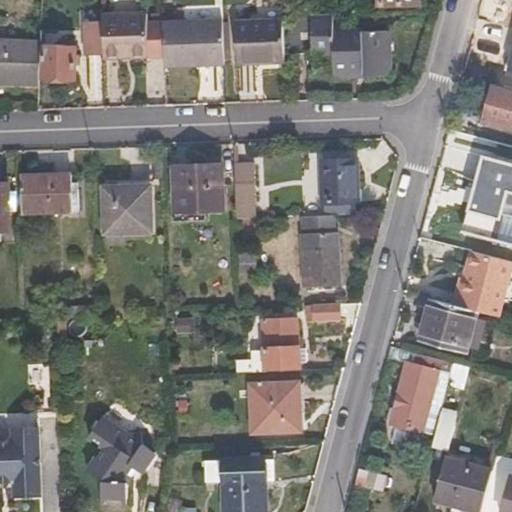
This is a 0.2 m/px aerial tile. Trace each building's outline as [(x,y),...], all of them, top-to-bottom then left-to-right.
[(85,25),(86,55),(105,55),(104,17),(103,9),(96,10),(96,24),(85,25)] [(146,15),(104,17),(105,55),(105,59),(147,58),(146,25),(146,15)] [(312,38),(313,60),(333,60),(334,86),(390,83),(389,36),(335,37),(334,17),(291,18),(291,39),(312,38)] [(235,23),(236,64),(285,63),(283,21),(235,23)] [(164,57),(166,68),(225,67),(223,23),(164,24),(164,57)] [(164,24),(146,25),(147,58),(164,57),(164,24)] [(80,41),(80,29),(48,28),(48,40),(80,41)] [(0,42),(0,85),(40,88),(40,44),(0,42)] [(43,47),(42,81),(75,81),(75,47),(43,47)] [(511,50),(502,87),(511,89),(511,50)] [(511,94),(491,89),(482,122),(511,129),(511,94)] [(511,162),(500,159),(489,200),(511,205),(511,162)] [(319,162),(320,218),(349,217),(349,203),(353,202),(353,161),(319,162)] [(234,164),(235,204),(254,203),(253,163),(234,164)] [(173,168),(175,213),(224,212),(222,166),(173,168)] [(21,184),(21,212),(21,215),(72,214),(72,176),(21,178),(21,184)] [(0,184),(0,230),(10,230),(9,212),(8,184),(0,184)] [(8,184),(9,212),(21,212),(21,184),(8,184)] [(103,192),(105,236),(149,235),(147,190),(103,192)] [(511,205),(489,200),(483,227),(511,234),(511,205)] [(305,236),(306,287),(308,287),(308,306),(340,305),(339,234),(305,236)] [(511,263),(472,252),(465,280),(460,280),(455,298),(478,304),(503,309),(511,275),(511,263)] [(239,255),(240,275),(258,274),(257,253),(239,255)] [(455,298),(454,305),(475,312),(485,314),(501,318),(503,309),(478,304),(455,298)] [(429,299),(419,344),(464,355),(465,349),(477,352),(485,323),(473,320),(475,312),(454,305),(429,299)] [(306,306),(307,322),(341,321),(340,305),(308,306),(306,306)] [(64,310),(64,320),(69,320),(84,319),(84,308),(64,310)] [(58,320),(60,353),(69,353),(69,320),(64,320),(58,320)] [(237,361),(237,374),(267,373),(267,369),(300,369),(298,320),(265,321),(265,363),(252,364),(252,360),(237,361)] [(411,352),(392,426),(434,437),(440,417),(426,413),(437,373),(443,373),(445,361),(411,352)] [(251,387),(253,434),(299,433),(299,414),(304,413),(302,385),(251,387)] [(105,450),(89,475),(98,480),(98,495),(123,494),(123,485),(133,470),(138,472),(152,451),(144,446),(140,432),(126,434),(105,421),(91,441),(105,450)] [(0,482),(14,482),(15,497),(41,496),(39,428),(13,429),(13,438),(0,438),(0,482)] [(222,461),(223,511),(253,511),(263,511),(262,483),(265,483),(264,460),(222,461)] [(450,462),(439,503),(470,511),(482,511),(493,474),(450,462)] [(511,511),(511,480),(503,511),(511,511)] [(357,482),(350,507),(363,510),(370,485),(357,482)]
